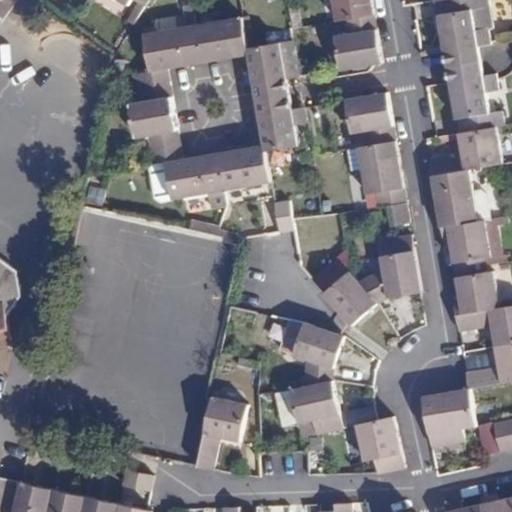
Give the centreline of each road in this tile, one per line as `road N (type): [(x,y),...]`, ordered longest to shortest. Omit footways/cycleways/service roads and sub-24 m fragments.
road 1 (residential): [(427,486),(405,386),(413,362),(441,335),(444,314),(390,0)]
road 2 (unknown): [(407,377),(302,292),(289,243)]
